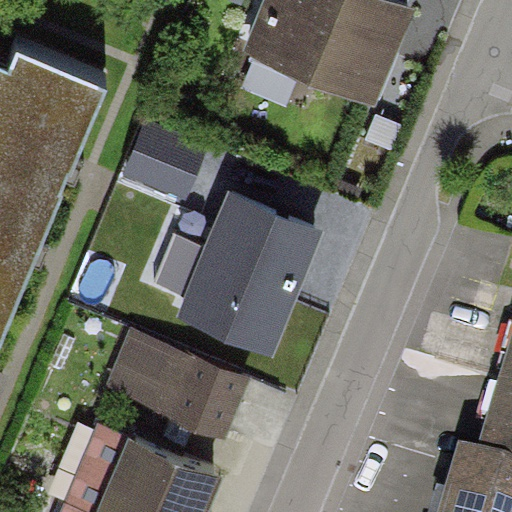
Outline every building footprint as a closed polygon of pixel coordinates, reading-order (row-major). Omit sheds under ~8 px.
[(372,96),(413,0),(256,0),(239,39),(372,96)] [(0,42),(0,145),(55,169),(99,67),(6,28),(0,42)] [(0,299),(55,169),(0,145),(0,299)] [(180,296),(275,334),(323,213),(228,176),(180,296)] [(226,422),(249,363),(130,315),(106,375),(226,422)] [(511,351),(481,454),(511,463),(511,351)] [(100,410),(68,491),(119,511),(201,511),(223,459),(100,410)] [(462,449),(442,511),(511,511),(511,463),(481,454),(462,449)] [(119,511),(68,491),(59,511),(119,511)]
